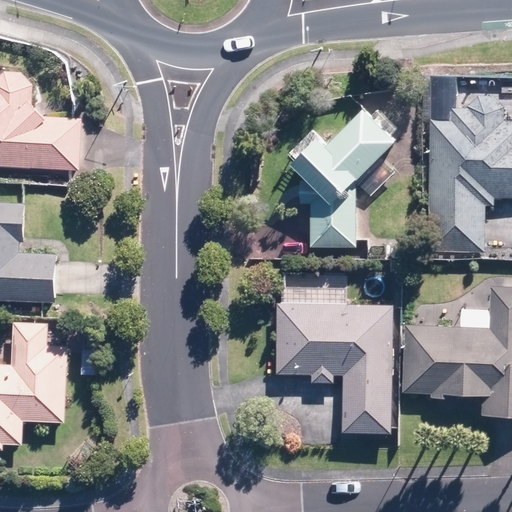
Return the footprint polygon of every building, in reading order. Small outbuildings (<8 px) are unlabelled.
[(0,161),(88,166),(89,115),(66,114),(66,103),(40,102),(40,82),(40,80),(39,79),(39,78),(38,77),(37,76),(36,74),(35,73),(34,72),(33,72),(32,71),(31,70),(29,69),(28,69),(27,68),(25,68),(24,68),(22,67),(21,67),(20,67),(18,67),(17,67),(15,68),(14,68),(13,68),(11,69),(10,69),(9,70),(7,71),(6,72),(5,73),(4,73),(3,75),(2,76),(1,77),(1,78),(0,78),(0,161)] [(439,116),(431,246),(489,248),(491,202),(499,203),(500,190),(511,190),(511,116),(510,116),(510,106),(510,105),(510,104),(509,102),(509,101),(508,100),(507,98),(507,97),(506,96),(505,95),(504,94),(502,93),(501,93),(500,92),(499,92),(497,91),(496,91),(494,91),(493,91),(492,91),(490,91),(489,91),(487,92),(486,92),(485,93),(484,94),(482,94),(481,95),(480,96),(479,98),(479,99),(478,100),(477,101),(477,103),(476,104),(476,105),(458,104),(457,117),(439,116)] [(406,135),(376,104),(340,140),(329,129),(321,137),(313,130),(293,150),(327,183),(309,183),(309,200),(320,200),(319,241),(361,242),(363,177),(406,135)] [(0,295),(63,296),(63,251),(24,250),(24,237),(33,238),(34,198),(0,197),(0,295)] [(511,282),(495,282),(494,306),(466,305),(466,322),(412,320),(409,392),(485,395),(485,412),(511,413),(511,282)] [(284,297),(280,370),(320,372),(319,380),(339,381),(340,371),(349,372),(346,427),(397,429),(399,303),(284,297)] [(72,420),(76,342),(54,341),(55,318),(19,316),(17,361),(0,360),(0,448),(11,449),(11,442),(29,443),(30,418),(72,420)] [(102,322),(83,321),(82,345),(101,346),(102,322)]
